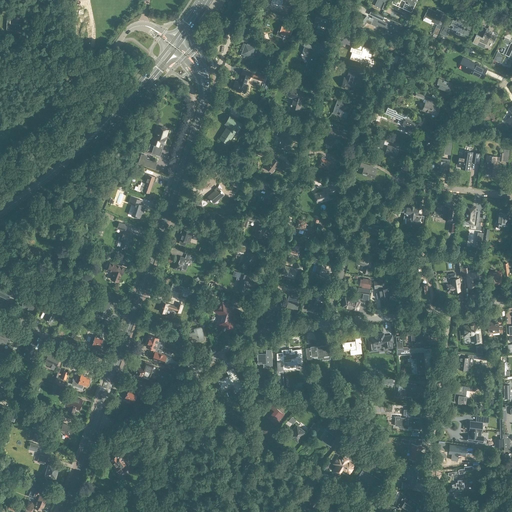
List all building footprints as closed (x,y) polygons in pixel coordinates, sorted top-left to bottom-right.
[(287,0),(276,0),(275,5),(279,7),(279,6),(281,6),(280,9),(287,11),(290,1),(287,0)] [(377,0),(375,6),(384,10),(388,0),(377,0)] [(394,0),(398,1),(398,0),(402,0),(405,2),(402,8),(409,11),(411,7),(413,9),(417,1),(414,0),(394,0)] [(314,7),(313,12),(317,13),(314,23),(325,27),(327,19),(322,18),(323,15),(325,10),(314,7)] [(424,18),(438,24),(444,13),(437,9),(436,12),(429,8),(424,18)] [(366,16),(359,24),(362,27),(367,22),(376,27),(377,25),(386,29),(385,32),(384,33),(393,37),(393,36),(395,33),(397,34),(398,35),(402,26),(394,22),(393,25),(389,23),(389,24),(382,21),(382,20),(383,20),(384,17),(371,11),(369,14),(372,16),(374,16),(373,18),(373,19),(366,16)] [(457,18),(456,21),(453,20),(451,25),(453,26),(452,29),(468,35),(471,28),(467,26),(468,23),(457,18)] [(6,19),(5,31),(17,32),(18,30),(18,25),(8,24),(9,19),(7,19),(6,19)] [(281,30),(280,31),(281,31),(281,34),(284,35),(288,36),(289,33),(290,34),(292,28),(290,28),(291,25),(287,24),(284,23),(283,26),(282,25),(281,30)] [(444,25),(440,33),(446,36),(450,28),(444,25)] [(473,41),(473,42),(473,43),(478,45),(479,42),(486,45),(488,46),(490,42),(494,43),(497,35),(492,33),(493,32),(486,29),(483,37),(477,34),(473,41)] [(242,48),(243,49),(241,55),(245,57),(246,55),(249,56),(248,58),(253,59),(254,55),(253,54),(255,47),(260,48),(262,43),(256,41),(254,46),(243,43),(242,48)] [(355,42),(353,48),(350,59),(362,62),(363,58),(370,60),(372,53),(370,53),(371,48),(363,45),(364,44),(355,42)] [(504,43),(502,47),(505,48),(503,52),(510,55),(509,57),(511,58),(511,42),(511,43),(509,42),(508,45),(504,43)] [(304,72),(310,74),(313,63),(314,63),(315,57),(314,55),(314,56),(312,52),(313,48),(304,46),(303,52),(304,54),(305,53),(308,59),(304,72)] [(497,52),(495,58),(498,59),(497,61),(502,63),(505,56),(500,54),(501,53),(497,52)] [(463,57),(460,64),(465,66),(462,71),(469,74),(470,73),(483,78),(487,69),(471,62),(471,61),(463,57)] [(235,81),(233,89),(237,90),(237,91),(240,92),(241,91),(245,93),(248,85),(246,84),(248,78),(250,78),(252,72),(244,69),(239,82),(235,81)] [(352,89),(355,80),(354,80),(355,78),(356,78),(358,72),(349,69),(347,76),(348,76),(347,78),(344,77),(341,86),(342,86),(342,88),(346,89),(346,88),(352,89)] [(254,74),(253,75),(257,77),(256,79),(261,81),(263,82),(265,77),(265,76),(263,75),(259,74),(254,73),(254,74)] [(449,92),(452,83),(452,84),(438,78),(436,83),(440,84),(438,88),(443,90),(444,89),(449,91),(449,92)] [(140,80),(131,89),(133,91),(142,82),(140,80)] [(288,82),(287,86),(293,88),(290,97),(294,98),(291,106),(300,109),(300,108),(301,108),(302,104),(302,103),(302,104),(300,103),(301,101),(302,101),(305,92),(294,89),(296,84),(288,82)] [(426,100),(423,110),(436,115),(439,106),(433,104),(433,103),(435,99),(424,95),(423,99),(426,100)] [(342,117),(346,118),(351,104),(346,103),(345,104),(337,101),(333,112),(342,115),(342,117)] [(366,105),(355,101),(353,105),(359,108),(359,109),(364,111),(366,105)] [(388,107),(385,113),(392,116),(393,115),(399,118),(397,123),(401,125),(404,118),(406,114),(388,107)] [(259,116),(253,112),(250,117),(256,121),(259,116)] [(226,129),(225,128),(219,138),(225,141),(226,138),(230,140),(236,130),(238,131),(240,128),(239,128),(242,124),(230,116),(226,123),(228,125),(226,129)] [(416,123),(404,118),(401,125),(405,127),(404,129),(404,130),(407,131),(408,131),(409,129),(412,131),(416,123)] [(288,128),(280,126),(276,136),(281,138),(279,145),(288,148),(291,140),(290,140),(292,134),(287,132),(288,128)] [(168,128),(166,128),(164,127),(164,128),(158,127),(156,133),(158,133),(156,138),(155,137),(152,144),(158,146),(159,142),(164,144),(166,139),(165,138),(166,136),(167,137),(169,130),(167,129),(168,128)] [(342,131),(341,131),(328,127),(326,132),(329,133),(326,140),(328,140),(327,144),(327,145),(331,146),(332,145),(333,142),(334,142),(335,137),(339,138),(339,139),(345,141),(347,136),(341,134),(342,131)] [(377,142),(376,146),(382,148),(384,144),(385,140),(378,138),(377,142)] [(385,153),(396,156),(399,148),(388,145),(385,153)] [(160,156),(163,149),(157,147),(154,154),(160,156)] [(260,147),(258,154),(264,156),(266,149),(260,147)] [(459,157),(458,164),(461,165),(461,168),(469,169),(469,166),(470,166),(471,161),(472,161),(477,162),(478,153),(474,152),(465,151),(464,158),(459,157)] [(142,154),(139,163),(149,167),(151,161),(146,159),(145,159),(146,156),(142,154)] [(497,163),(497,160),(497,157),(497,156),(490,155),(487,155),(486,164),(487,164),(487,169),(485,169),(485,173),(496,174),(496,167),(497,167),(497,166),(498,167),(499,166),(499,165),(499,164),(499,163),(498,163),(497,163)] [(321,158),(319,166),(328,169),(330,162),(333,163),(335,159),(335,157),(329,156),(328,160),(325,159),(326,157),(322,156),(321,158)] [(265,167),(272,172),(275,168),(280,162),(273,157),(265,167)] [(436,164),(435,170),(439,171),(439,169),(444,169),(444,168),(448,169),(450,160),(437,158),(436,164)] [(359,168),(363,169),(363,170),(363,171),(366,172),(367,174),(367,176),(374,178),(377,170),(372,168),(373,166),(361,163),(359,168)] [(142,185),(140,190),(141,190),(143,191),(150,193),(155,177),(148,174),(145,183),(143,183),(142,185)] [(263,186),(262,190),(266,191),(263,201),(272,203),(276,192),(267,189),(268,187),(263,186)] [(317,203),(330,199),(329,195),(336,193),(334,186),(323,189),(323,190),(314,193),(317,203)] [(208,197),(205,199),(208,203),(211,200),(213,203),(224,194),(218,187),(215,189),(216,190),(208,197)] [(132,214),(140,217),(142,211),(143,212),(145,206),(141,204),(142,200),(131,197),(129,203),(135,205),(132,214)] [(203,207),(201,200),(194,201),(195,208),(203,207)] [(434,205),(433,213),(436,213),(440,213),(440,214),(444,215),(443,218),(443,219),(451,220),(451,216),(453,207),(445,206),(445,207),(434,205)] [(407,224),(423,225),(424,218),(421,217),(422,215),(418,215),(419,208),(414,207),(414,206),(411,206),(411,207),(407,206),(407,207),(401,206),(401,211),(405,212),(404,216),(408,217),(407,224)] [(464,207),(462,220),(463,220),(470,221),(470,222),(470,223),(470,224),(469,224),(469,225),(477,226),(478,217),(474,217),(475,209),(468,208),(464,208),(465,207),(464,207)] [(501,227),(502,223),(506,224),(507,214),(498,213),(496,222),(495,226),(501,227)] [(314,217),(313,222),(324,226),(326,220),(314,217)] [(299,219),(297,227),(300,228),(298,233),(303,234),(304,229),(305,229),(307,230),(307,232),(314,234),(316,227),(310,225),(311,221),(310,221),(307,220),(307,221),(307,222),(299,219)] [(117,228),(126,231),(128,225),(119,222),(117,228)] [(254,235),(262,237),(263,233),(264,233),(266,226),(258,224),(254,235)] [(373,225),(372,234),(380,235),(381,226),(373,225)] [(181,231),(179,238),(180,239),(179,240),(180,240),(179,242),(180,244),(184,245),(186,245),(187,242),(188,241),(189,242),(190,237),(197,239),(199,234),(191,231),(183,228),(182,231),(181,231)] [(123,234),(120,233),(118,240),(122,242),(120,247),(127,249),(129,241),(131,242),(133,235),(124,232),(123,234)] [(397,234),(395,241),(403,242),(404,235),(397,234)] [(291,244),(289,252),(288,255),(289,255),(293,256),(292,256),(298,258),(299,253),(300,251),(301,247),(300,246),(300,244),(297,243),(296,245),(291,244)] [(250,247),(241,245),(239,252),(246,254),(244,261),(253,263),(255,258),(256,258),(257,254),(248,251),(250,247)] [(176,261),(174,268),(181,270),(182,267),(186,269),(188,263),(190,264),(191,260),(193,255),(187,253),(185,258),(180,257),(178,262),(176,261)] [(371,267),(370,266),(373,255),(366,253),(364,258),(360,256),(358,263),(365,265),(363,272),(369,274),(371,267)] [(121,275),(122,275),(125,268),(110,262),(108,270),(114,272),(111,279),(118,282),(121,275)] [(322,265),(319,274),(322,274),(321,276),(325,277),(325,275),(328,276),(331,265),(323,262),(321,262),(320,265),(322,265)] [(282,274),(295,277),(297,270),(284,266),(282,274)] [(477,272),(468,273),(467,273),(467,276),(468,287),(474,286),(473,278),(477,277),(477,278),(481,278),(481,271),(477,271),(477,272)] [(501,271),(489,272),(490,285),(501,284),(501,279),(502,279),(501,271)] [(247,274),(244,273),(238,272),(236,278),(236,279),(237,280),(237,281),(238,281),(238,282),(240,282),(238,289),(246,291),(249,280),(245,279),(247,274)] [(453,284),(447,285),(448,291),(452,291),(452,292),(455,291),(455,292),(456,292),(458,292),(459,292),(459,291),(461,291),(460,286),(459,278),(455,279),(455,277),(456,277),(456,275),(456,273),(451,273),(452,277),(452,278),(452,279),(450,280),(450,284),(452,283),(453,284)] [(371,280),(364,279),(363,279),(361,279),(360,286),(362,286),(362,287),(369,288),(371,280)] [(420,285),(421,292),(428,291),(427,283),(420,285)] [(1,287),(2,285),(0,284),(0,295),(8,299),(11,293),(1,287)] [(11,293),(17,296),(20,289),(15,286),(11,293)] [(379,292),(376,293),(377,298),(380,297),(380,300),(390,299),(389,293),(392,292),(391,288),(379,289),(379,292)] [(208,290),(202,296),(206,299),(211,293),(208,290)] [(308,310),(312,311),(312,310),(320,312),(321,308),(322,308),(323,305),(322,304),(323,303),(318,302),(320,295),(314,293),(312,300),(309,299),(307,308),(308,308),(308,310)] [(288,298),(287,307),(291,308),(293,308),(297,309),(299,299),(299,296),(294,295),(294,294),(289,294),(289,298),(288,298)] [(33,300),(32,302),(27,300),(28,298),(26,296),(21,306),(26,309),(32,311),(35,305),(36,306),(37,302),(33,300)] [(345,298),(343,306),(357,311),(360,303),(358,302),(358,301),(345,298)] [(98,313),(107,316),(107,314),(109,314),(110,309),(109,309),(111,302),(103,299),(100,306),(99,305),(97,310),(99,311),(98,313)] [(220,314),(217,325),(222,326),(229,332),(236,322),(231,319),(234,308),(230,306),(223,300),(218,306),(223,310),(220,314)] [(159,310),(167,313),(168,308),(180,312),(183,305),(178,303),(177,307),(162,301),(159,310)] [(50,308),(51,305),(46,302),(42,311),(46,313),(45,316),(46,317),(46,319),(49,321),(50,320),(53,322),(56,316),(54,314),(55,311),(50,308)] [(265,305),(263,312),(262,312),(261,314),(262,315),(262,316),(262,317),(269,319),(270,316),(275,318),(278,311),(272,309),(272,307),(265,305)] [(493,331),(493,333),(503,332),(502,326),(499,326),(499,323),(492,323),(492,322),(487,322),(488,331),(493,331)] [(476,343),(481,342),(479,324),(474,325),(474,324),(469,324),(469,325),(464,326),(465,330),(463,330),(464,336),(470,335),(470,334),(475,334),(476,343)] [(187,334),(190,343),(189,338),(194,337),(195,341),(205,339),(201,327),(194,329),(195,332),(187,334)] [(428,330),(410,332),(411,335),(412,345),(417,344),(417,343),(417,341),(422,341),(422,343),(424,343),(424,347),(430,346),(429,343),(429,340),(428,330)] [(9,333),(8,336),(0,332),(0,340),(6,343),(9,338),(13,340),(15,335),(9,333)] [(370,340),(368,341),(370,351),(376,350),(376,347),(376,346),(375,344),(384,342),(386,342),(386,344),(387,344),(388,345),(388,344),(391,344),(392,346),(392,342),(393,342),(392,335),(384,336),(384,333),(378,334),(378,336),(370,337),(370,340)] [(92,335),(89,343),(96,345),(95,347),(100,349),(103,339),(92,335)] [(159,338),(150,335),(146,347),(158,351),(160,344),(157,343),(159,338)] [(355,341),(353,341),(342,342),(343,349),(350,348),(350,350),(351,355),(362,353),(360,338),(355,338),(355,341)] [(26,350),(23,355),(24,355),(29,358),(30,357),(31,357),(34,359),(35,359),(36,356),(35,355),(37,352),(34,350),(34,349),(36,346),(35,346),(33,345),(34,344),(31,343),(30,343),(29,346),(28,346),(27,345),(25,350),(26,350)] [(10,345),(7,351),(16,355),(19,349),(18,349),(16,348),(10,345)] [(310,346),(312,357),(318,356),(318,355),(330,353),(329,345),(317,346),(310,346)] [(272,367),(271,349),(266,350),(267,354),(257,354),(258,364),(267,363),(267,367),(272,367)] [(283,358),(277,359),(278,372),(283,371),(283,369),(288,368),(288,365),(298,364),(298,363),(303,363),(301,349),(292,350),(286,351),(286,350),(282,350),(282,352),(283,358)] [(423,351),(410,352),(410,354),(411,359),(416,359),(417,369),(417,374),(426,373),(425,368),(424,359),(423,359),(423,351)] [(155,352),(152,360),(164,363),(166,356),(155,352)] [(46,361),(45,364),(51,367),(51,368),(54,369),(55,367),(56,366),(59,359),(49,354),(45,361),(46,361)] [(458,369),(467,370),(469,357),(460,356),(458,369)] [(138,366),(136,370),(135,370),(134,370),(134,371),(133,372),(134,373),(135,374),(142,377),(143,377),(149,379),(154,365),(145,362),(143,368),(138,366)] [(226,371),(229,376),(218,381),(222,389),(233,384),(236,391),(243,388),(233,367),(226,371)] [(74,374),(73,380),(74,380),(73,381),(78,382),(76,386),(82,388),(83,384),(87,385),(90,377),(81,374),(76,373),(75,374),(74,374)] [(139,387),(136,392),(142,397),(148,389),(147,389),(147,388),(150,385),(147,383),(143,382),(141,385),(142,386),(140,388),(139,387)] [(401,395),(406,396),(406,392),(415,393),(416,384),(404,382),(404,383),(399,382),(398,395),(399,395),(401,395)] [(462,392),(458,391),(458,392),(456,393),(455,393),(454,402),(457,402),(457,403),(465,404),(467,396),(466,396),(467,390),(469,391),(471,391),(472,387),(462,386),(462,392)] [(58,387),(56,393),(63,395),(65,390),(58,387)] [(137,394),(136,395),(128,391),(126,397),(133,401),(135,398),(141,401),(143,397),(137,394)] [(80,406),(82,400),(73,397),(69,395),(66,405),(70,406),(68,411),(74,413),(77,404),(80,406)] [(269,417),(268,418),(276,424),(279,420),(278,420),(281,417),(285,420),(291,413),(288,410),(286,412),(284,414),(279,410),(281,407),(275,403),(270,408),(271,409),(274,411),(269,417)] [(413,414),(413,410),(404,410),(404,415),(406,415),(406,418),(401,417),(401,416),(395,416),(395,425),(400,426),(400,428),(408,428),(408,426),(412,426),(412,429),(419,429),(420,418),(412,417),(412,414),(413,414)] [(15,414),(13,420),(23,423),(25,418),(15,414)] [(329,432),(325,438),(329,440),(327,443),(331,446),(337,438),(336,437),(340,431),(343,427),(333,419),(325,429),(328,431),(329,432)] [(349,421),(344,428),(349,431),(353,425),(349,421)] [(482,423),(470,421),(470,428),(469,430),(470,430),(469,435),(469,434),(469,436),(468,440),(480,442),(483,442),(483,436),(481,436),(482,423)] [(70,436),(73,428),(69,427),(70,425),(63,423),(61,429),(59,428),(58,431),(70,436)] [(317,425),(316,424),(314,423),(309,429),(312,432),(317,425)] [(298,441),(304,432),(297,426),(290,435),(298,441)] [(503,447),(503,438),(495,439),(495,447),(503,447)] [(412,443),(410,458),(419,460),(420,453),(421,449),(421,445),(412,443)] [(452,445),(451,453),(454,453),(454,455),(453,455),(453,460),(459,461),(459,454),(463,455),(464,446),(452,445)] [(26,454),(34,456),(36,449),(28,447),(26,454)] [(141,449),(136,453),(140,458),(145,454),(141,449)] [(116,456),(112,459),(113,460),(117,466),(116,467),(120,472),(129,466),(125,461),(126,460),(125,459),(126,458),(122,453),(117,457),(116,456)] [(38,460),(38,461),(40,462),(46,464),(46,462),(48,457),(40,455),(38,460)] [(337,457),(334,463),(338,466),(335,470),(340,473),(342,469),(349,473),(354,465),(349,462),(350,460),(344,456),(341,460),(337,457)] [(47,470),(45,477),(50,479),(51,476),(52,476),(56,477),(59,466),(49,463),(48,464),(48,467),(47,467),(46,470),(47,470)] [(404,471),(403,479),(407,480),(406,482),(407,482),(415,484),(416,480),(417,479),(416,479),(416,477),(417,477),(417,475),(416,475),(417,472),(413,471),(413,467),(406,466),(406,471),(404,471)] [(370,485),(375,488),(380,479),(363,469),(359,475),(363,478),(359,484),(363,487),(364,485),(368,488),(370,485)] [(453,480),(457,480),(458,482),(456,482),(456,484),(452,484),(452,488),(450,488),(450,490),(449,490),(450,491),(449,491),(449,495),(453,495),(453,493),(453,492),(455,492),(455,490),(463,489),(463,487),(465,487),(464,483),(462,483),(462,479),(461,477),(463,477),(463,473),(459,473),(459,471),(454,472),(455,474),(453,474),(453,476),(451,476),(449,479),(449,481),(453,480)] [(32,487),(29,495),(34,497),(33,499),(37,500),(37,501),(36,501),(34,503),(37,505),(35,509),(39,510),(41,507),(43,508),(47,497),(39,494),(40,492),(39,492),(35,490),(38,485),(34,483),(32,487)] [(390,497),(386,494),(383,498),(393,504),(397,492),(392,490),(390,497)] [(306,494),(296,497),(297,504),(302,503),(305,505),(313,509),(318,501),(312,498),(312,496),(309,495),(307,495),(306,494)] [(395,506),(404,511),(412,511),(418,503),(406,496),(404,500),(408,503),(406,506),(398,501),(395,506)]
